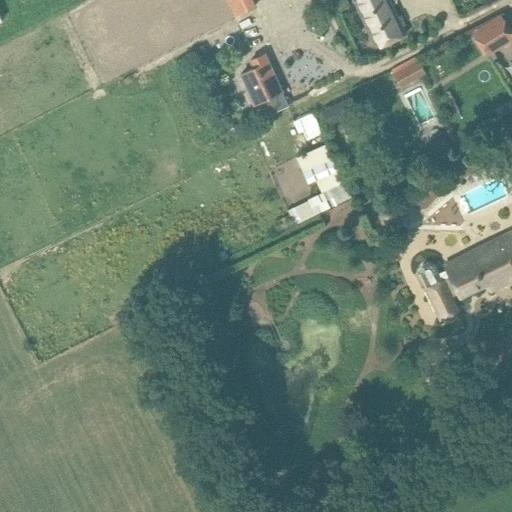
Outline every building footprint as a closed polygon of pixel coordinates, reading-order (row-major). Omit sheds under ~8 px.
[(253,0),(227,0),(235,16),(256,6),(253,0)] [(390,0),(356,0),(357,0),(354,2),(376,48),(407,33),(390,0)] [(487,50),(511,34),(511,32),(502,17),(476,34),(487,50)] [(288,106),(282,92),(265,54),(250,60),(254,68),(241,74),(255,104),(266,99),(272,113),(288,106)] [(402,87),(426,75),(417,57),(393,69),(402,87)] [(233,123),(224,128),(228,135),(236,131),(233,123)] [(444,133),(430,140),(437,154),(451,147),(444,133)] [(384,205),(380,213),(383,221),(390,225),(398,222),(402,214),(399,206),(392,202),(384,205)] [(422,264),(420,271),(428,287),(426,288),(442,320),(459,312),(452,298),(458,295),(460,300),(487,287),(489,290),(490,294),(511,282),(511,229),(443,264),(445,268),(446,269),(440,273),(435,264),(428,261),(422,264)] [(460,387),(452,365),(452,364),(427,373),(435,396),(460,387)]
